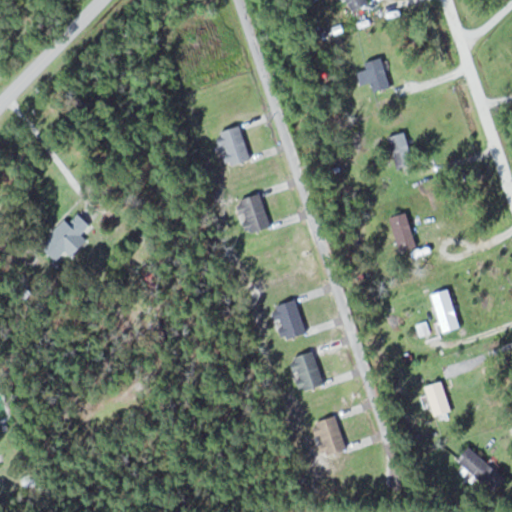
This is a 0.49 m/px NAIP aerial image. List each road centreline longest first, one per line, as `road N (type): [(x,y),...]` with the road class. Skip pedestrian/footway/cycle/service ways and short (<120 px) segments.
road 1 (residential): [(240,0),(395,455),(398,487)]
road 2 (residential): [(511,200),(445,0)]
road 3 (residential): [(0,102),(99,0)]
